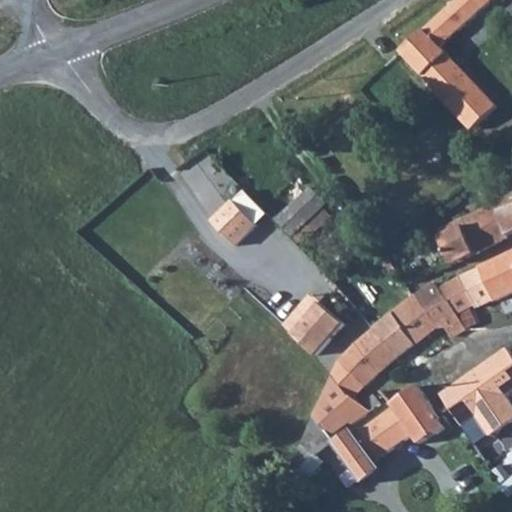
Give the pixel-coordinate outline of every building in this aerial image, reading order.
[(496,0),(461,0),(403,52),(470,132),(496,110),(442,48),(496,0)] [(280,221),(294,236),(328,205),(314,189),(280,221)] [(248,191),(215,222),(239,246),(271,214),(248,191)] [(452,264),(510,237),(501,216),(498,210),(438,239),(452,264)] [(510,237),(511,235),(511,210),(501,216),(510,237)] [(475,302),(485,318),(503,308),(499,301),(511,295),(511,254),(511,255),(460,279),(475,302)] [(446,298),(456,314),(475,302),(460,279),(439,289),(446,298)] [(435,283),(416,295),(428,311),(446,298),(439,289),(435,283)] [(416,295),(392,315),(416,345),(439,327),(437,325),(428,311),(416,295)] [(285,328),(294,336),(321,304),(311,296),(285,328)] [(428,311),(437,325),(441,322),(451,337),(466,329),(456,314),(446,298),(428,311)] [(321,304),(294,336),(317,356),(344,324),(321,304)] [(392,315),(375,329),(399,359),(416,345),(392,315)] [(399,359),(375,329),(369,334),(357,345),(382,374),(399,359)] [(382,374),(357,345),(341,361),(366,387),(382,374)] [(511,393),(511,356),(507,350),(442,395),(464,427),(476,418),(490,438),(511,422),(511,406),(506,398),(511,393)] [(336,372),(333,377),(354,397),(366,387),(341,361),(336,372)] [(333,377),(303,444),(318,456),(338,442),(333,434),(350,422),(353,425),(381,405),(376,397),(361,405),(354,397),(333,377)] [(446,429),(419,387),(393,404),(397,408),(359,434),(377,461),(415,437),(421,445),(446,429)]
